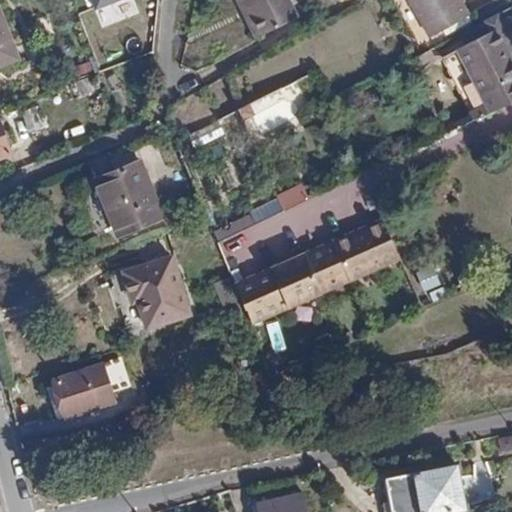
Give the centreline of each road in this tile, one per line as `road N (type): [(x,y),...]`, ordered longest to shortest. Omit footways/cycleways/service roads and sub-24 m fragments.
road 1 (residential): [(96,511),(511,420)]
road 2 (unknown): [(511,109),(246,240)]
road 3 (residential): [(0,182),(160,118),(178,0)]
